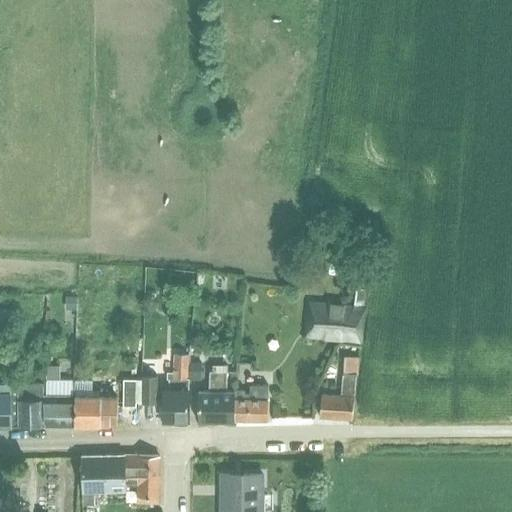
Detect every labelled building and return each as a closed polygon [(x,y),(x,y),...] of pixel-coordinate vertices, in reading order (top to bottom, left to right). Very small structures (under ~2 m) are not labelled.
[(146,276),(143,294),(161,296),(163,278),(146,276)] [(361,342),(365,307),(363,307),(365,289),(356,288),(354,306),(309,301),(305,336),(361,342)] [(68,308),(77,308),(77,296),(68,296),(68,308)] [(15,308),(0,308),(0,326),(15,326),(15,308)] [(129,337),(128,349),(140,349),(141,337),(129,337)] [(188,421),(189,377),(188,377),(189,354),(175,353),(174,372),(167,371),(167,378),(169,378),(169,389),(164,389),(163,421),(188,421)] [(357,374),(359,356),(345,355),(343,373),(341,395),(322,393),(320,415),(352,418),(356,374),(357,374)] [(191,361),(191,377),(202,377),(202,361),(191,361)] [(46,382),(43,381),(44,398),(44,425),(74,425),(75,379),(60,379),(60,365),(46,365),(46,379),(46,382)] [(199,390),(198,421),(235,421),(236,391),(235,391),(227,391),(227,371),(212,371),(210,371),(209,391),(199,390)] [(141,379),(140,402),(143,402),(157,402),(157,376),(143,376),(143,379),(141,379)] [(93,380),(75,379),(74,425),(100,425),(117,424),(118,397),(99,396),(100,389),(92,389),(93,380)] [(141,379),(124,379),(124,405),(137,405),(137,402),(140,402),(141,379)] [(44,398),(43,381),(11,381),(10,393),(11,426),(44,425),(44,398)] [(236,391),(235,421),(268,421),(268,385),(250,385),(250,392),(245,392),(245,389),(235,389),(235,391),(236,391)] [(11,426),(10,393),(0,393),(0,426),(11,426)] [(138,454),(82,456),(83,491),(83,499),(83,506),(97,505),(97,491),(126,490),(126,485),(138,485),(138,502),(159,502),(160,455),(138,454)] [(244,475),(224,475),(223,486),(231,486),(231,495),(221,495),(221,511),(260,511),(261,510),(272,510),(272,494),(263,494),(263,474),(244,473),(244,475)]
